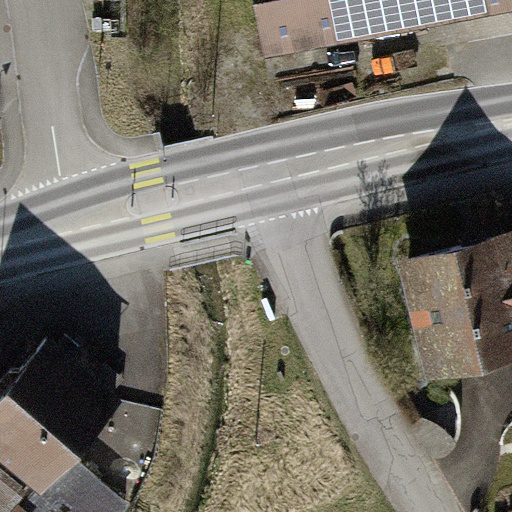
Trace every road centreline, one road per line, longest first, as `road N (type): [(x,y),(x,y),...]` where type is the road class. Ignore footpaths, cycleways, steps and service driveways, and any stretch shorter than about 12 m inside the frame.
road 1 (residential): [(261,185),(307,306),(429,511)]
road 2 (primary): [(261,185),(511,123)]
road 3 (residential): [(75,230),(28,0)]
road 4 (primary): [(75,230),(134,206),(244,181),(261,185)]
